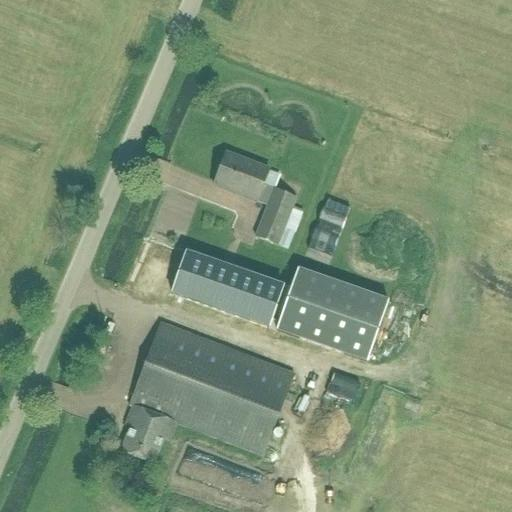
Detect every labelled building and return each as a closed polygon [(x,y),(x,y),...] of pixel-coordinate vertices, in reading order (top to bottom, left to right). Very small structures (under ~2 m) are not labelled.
[(277,248),(295,201),(271,191),(275,178),(267,175),(268,173),(225,156),(213,188),(256,204),(257,202),(267,206),(254,239),(277,248)] [(337,262),(343,213),(353,215),(355,202),(325,198),(316,260),(337,262)] [(167,206),(153,239),(177,249),(191,215),(167,206)] [(171,297),(268,330),(282,289),(185,255),(171,297)] [(297,273),(276,333),(366,364),(387,303),(297,273)] [(262,459),(293,376),(160,326),(129,409),(131,410),(128,417),(133,418),(121,455),(154,466),(162,442),(169,444),(175,426),(262,459)] [(332,381),(325,400),(351,411),(358,392),(332,381)] [(105,511),(106,501),(82,501),(81,511),(105,511)]
